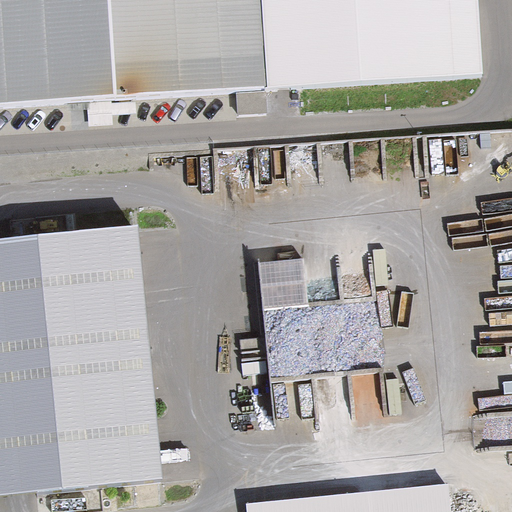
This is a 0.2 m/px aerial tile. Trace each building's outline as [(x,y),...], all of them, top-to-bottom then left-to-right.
[(259,0),(0,0),(0,113),(266,95),(259,0)] [(475,0),(259,0),(266,95),(481,80),(475,0)] [(0,245),(0,500),(9,499),(164,485),(140,232),(0,245)] [(265,315),(312,313),(309,274),(343,272),(342,260),(262,264),(265,315)] [(250,511),(454,511),(453,494),(250,509),(250,511)]
